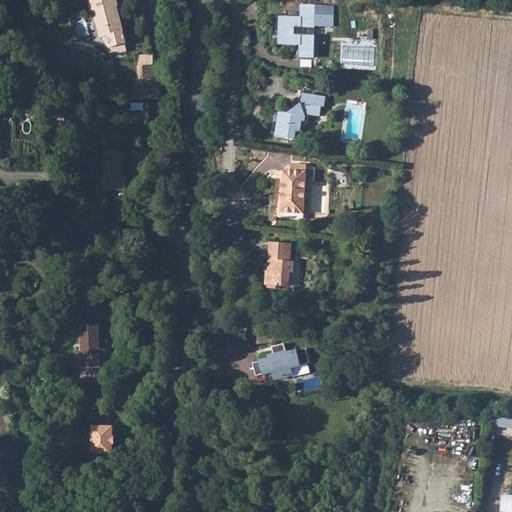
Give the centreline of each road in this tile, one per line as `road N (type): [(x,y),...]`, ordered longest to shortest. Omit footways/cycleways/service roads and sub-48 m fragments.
road 1 (tertiary): [(204,0),(181,396),(161,511)]
road 2 (residential): [(230,0),(240,7),(229,174),(236,205)]
